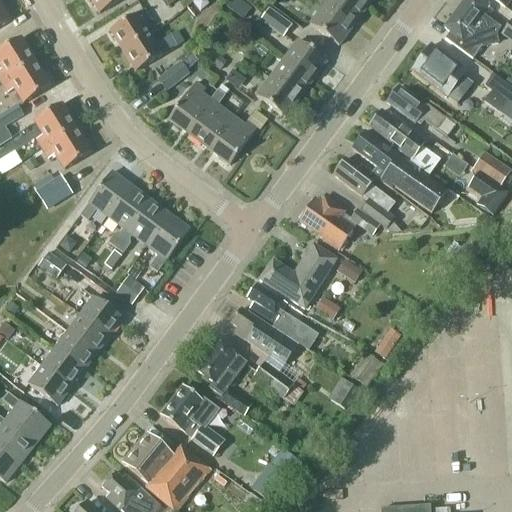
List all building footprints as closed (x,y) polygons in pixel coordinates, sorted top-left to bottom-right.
[(88,0),(98,15),(121,0),(88,0)] [(159,0),(166,10),(180,0),(159,0)] [(243,21),(252,10),(238,0),(233,0),(227,9),(243,21)] [(328,0),(322,8),(352,29),(366,10),(351,0),(328,0)] [(351,0),(366,10),(373,0),(351,0)] [(492,12),(476,0),(465,0),(444,29),(451,34),(446,41),(472,60),(481,49),(498,46),(496,36),(501,30),(487,20),(492,12)] [(0,8),(0,28),(9,23),(0,8)] [(352,29),(322,8),(308,27),(338,48),(352,29)] [(292,27),(269,10),(259,23),(283,40),(292,27)] [(109,33),(122,54),(150,37),(144,27),(151,23),(143,11),(109,33)] [(511,20),(501,36),(511,44),(511,20)] [(177,32),(163,41),(169,52),(184,43),(177,32)] [(155,45),(150,37),(122,54),(135,74),(169,52),(162,40),(155,45)] [(0,83),(1,85),(35,64),(20,40),(0,52),(0,67),(2,71),(0,72),(0,83)] [(283,61),(312,82),(326,64),(297,43),(283,61)] [(467,74),(431,48),(413,73),(449,99),(449,98),(458,105),(466,94),(457,88),(467,74)] [(221,72),(227,63),(220,58),(213,67),(221,72)] [(312,82),(283,61),(269,80),(298,101),(312,82)] [(50,88),(35,64),(1,85),(7,95),(14,90),(23,105),(50,88)] [(189,76),(180,64),(157,82),(166,94),(189,76)] [(233,72),(225,81),(238,92),(246,82),(233,72)] [(511,90),(492,76),(483,87),(491,93),(483,103),(511,124),(511,90)] [(298,101),(269,80),(255,99),(284,120),(298,101)] [(211,104),(209,102),(201,96),(204,92),(194,85),(167,121),(187,137),(211,104)] [(400,89),(388,105),(412,123),(412,122),(420,128),(424,123),(437,133),(446,121),(427,107),(427,108),(424,106),(400,89)] [(211,104),(187,137),(208,152),(232,119),(216,108),(224,98),(216,92),(209,102),(211,104)] [(36,141),(42,150),(76,128),(60,105),(33,122),(43,136),(36,141)] [(0,115),(0,130),(4,128),(23,117),(16,106),(15,106),(0,115)] [(425,145),(382,113),(369,129),(396,148),(394,151),(423,172),(429,163),(418,155),(425,145)] [(243,128),(232,119),(208,152),(229,167),(256,130),(246,123),(243,128)] [(446,121),(437,133),(447,140),(456,128),(446,121)] [(0,130),(0,147),(12,140),(4,128),(0,130)] [(91,153),(76,128),(42,150),(48,159),(55,155),(64,170),(91,153)] [(448,194),(364,136),(352,153),(376,170),(372,175),(394,190),(395,189),(433,215),(448,194)] [(455,155),(448,169),(465,178),(472,164),(455,155)] [(510,174),(484,156),(472,173),(478,177),(498,191),(510,174)] [(29,173),(39,167),(34,159),(25,165),(29,173)] [(361,173),(346,162),(334,177),(333,178),(363,199),(364,198),(370,203),(363,213),(382,226),(388,230),(395,220),(388,216),(396,205),(371,187),(376,180),(363,171),(361,173)] [(96,211),(108,219),(130,187),(111,173),(88,205),(79,217),(87,223),(96,211)] [(493,221),(509,198),(498,191),(478,177),(468,193),(482,202),(477,210),(493,221)] [(47,212),(73,196),(61,178),(36,194),(47,212)] [(115,249),(150,202),(130,187),(108,219),(119,227),(107,244),(115,249)] [(337,253),(357,227),(358,226),(350,220),(344,216),(345,215),(324,200),(320,205),(316,202),(299,224),(313,234),(321,240),(320,241),(337,254),(338,253),(337,253)] [(170,216),(150,202),(115,249),(122,254),(134,238),(146,246),(170,216)] [(358,210),(350,220),(358,226),(357,227),(371,237),(372,235),(374,236),(382,226),(363,213),(362,214),(358,210)] [(170,216),(146,246),(158,255),(149,267),(157,273),(166,261),(189,230),(170,216)] [(66,238),(59,247),(69,254),(76,245),(66,238)] [(336,262),(312,247),(293,276),(272,263),(259,282),(304,311),(336,262)] [(121,258),(114,253),(105,266),(112,272),(121,258)] [(66,268),(48,255),(38,268),(56,282),(66,268)] [(86,270),(92,261),(84,255),(77,264),(86,270)] [(354,285),(362,274),(345,262),(337,274),(354,285)] [(132,267),(127,275),(135,281),(140,273),(132,267)] [(143,291),(127,279),(116,295),(132,306),(143,291)] [(274,326),(271,329),(298,346),(308,352),(318,337),(282,314),(287,306),(256,287),(248,301),(253,304),(250,310),(274,326)] [(93,298),(80,316),(109,337),(122,319),(93,298)] [(323,299),(315,311),(332,322),(340,310),(323,299)] [(14,317),(20,309),(11,303),(5,310),(14,317)] [(298,346),(271,329),(270,331),(240,311),(230,325),(236,329),(233,334),(253,347),(254,347),(267,356),(284,368),(298,346)] [(80,316),(67,333),(96,355),(109,337),(80,316)] [(0,334),(9,341),(15,332),(5,324),(0,330),(0,334)] [(390,330),(374,355),(385,362),(401,337),(390,330)] [(96,355),(67,333),(54,351),(83,372),(96,355)] [(246,365),(217,343),(195,372),(212,385),(209,390),(221,399),(219,401),(241,417),(249,409),(226,392),(246,365)] [(40,369),(69,390),(83,372),(54,351),(40,369)] [(367,355),(350,377),(365,388),(381,366),(367,355)] [(294,387),(264,365),(253,380),(283,403),(294,387)] [(69,390),(40,369),(27,386),(56,408),(69,390)] [(359,393),(341,381),(328,400),(346,412),(359,393)] [(206,408),(182,390),(160,418),(185,437),(186,435),(192,440),(208,454),(212,456),(222,443),(206,431),(210,425),(218,416),(206,408)] [(4,423),(35,447),(50,428),(20,404),(19,405),(8,396),(1,403),(13,412),(4,423)] [(0,450),(20,466),(35,447),(4,423),(0,420),(0,450)] [(172,459),(145,437),(122,465),(145,484),(142,488),(171,511),(177,511),(210,472),(180,449),(172,459)] [(20,466),(0,450),(0,482),(4,485),(20,466)] [(292,486),(267,468),(251,490),(275,508),(292,486)] [(124,478),(122,480),(115,474),(113,476),(101,489),(107,495),(104,498),(119,511),(155,511),(159,508),(149,499),(141,491),(140,492),(124,478)] [(97,511),(87,503),(78,511),(97,511)]
